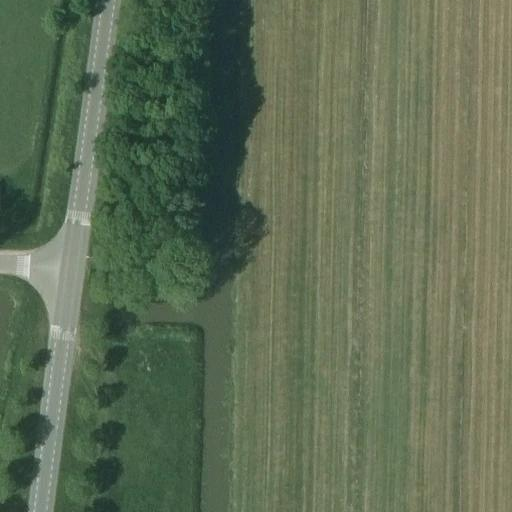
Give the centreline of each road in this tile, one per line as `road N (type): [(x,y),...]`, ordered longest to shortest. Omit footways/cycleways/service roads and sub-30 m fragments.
road 1 (tertiary): [(71,266),(106,0)]
road 2 (tertiary): [(39,511),(71,266)]
road 3 (track): [(98,511),(109,374),(88,352),(59,340)]
